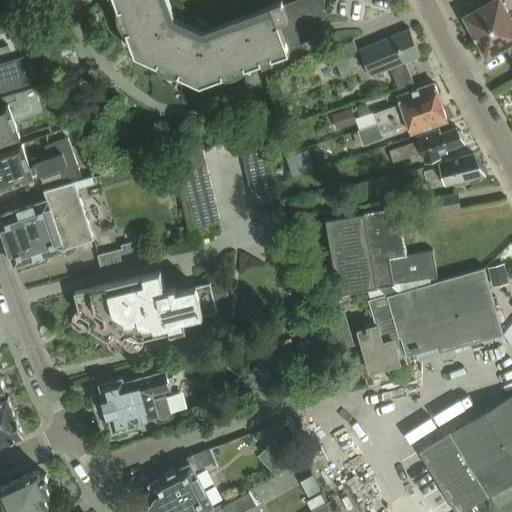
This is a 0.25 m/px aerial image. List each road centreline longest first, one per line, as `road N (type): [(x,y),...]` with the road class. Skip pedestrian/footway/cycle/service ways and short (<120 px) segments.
road 1 (residential): [(511,175),(419,0)]
road 2 (residential): [(71,434),(0,266)]
